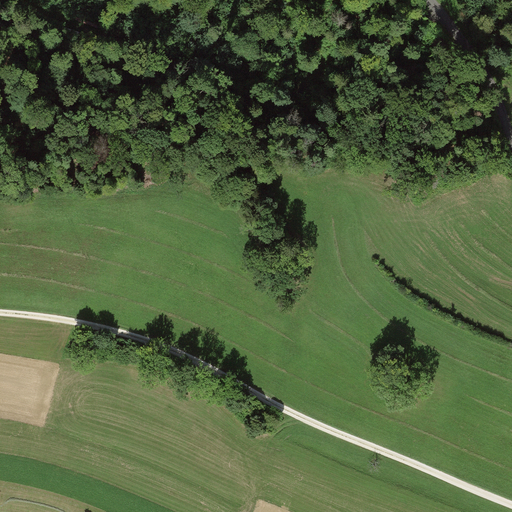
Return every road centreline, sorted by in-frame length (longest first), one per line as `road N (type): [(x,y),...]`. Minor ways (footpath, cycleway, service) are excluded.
road 1 (track): [(0,312),(148,340),(306,424),(511,505)]
road 2 (residential): [(424,0),(511,147)]
